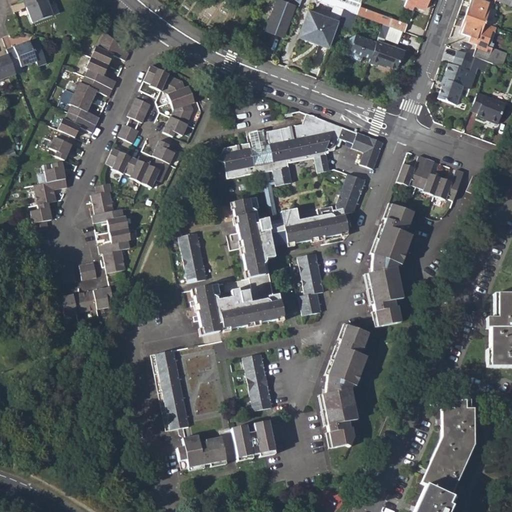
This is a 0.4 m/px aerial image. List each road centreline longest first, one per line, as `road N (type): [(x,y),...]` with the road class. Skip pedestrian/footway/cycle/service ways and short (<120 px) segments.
road 1 (residential): [(308,473),(297,411),(401,132)]
road 2 (residential): [(155,25),(227,65),(401,132)]
road 3 (residential): [(155,25),(72,205),(68,247)]
road 4 (residential): [(186,327),(128,338),(168,511)]
road 5 (residential): [(511,199),(493,223),(431,372)]
road 6 (residential): [(431,372),(371,511)]
road 7 (residential): [(401,132),(449,0)]
